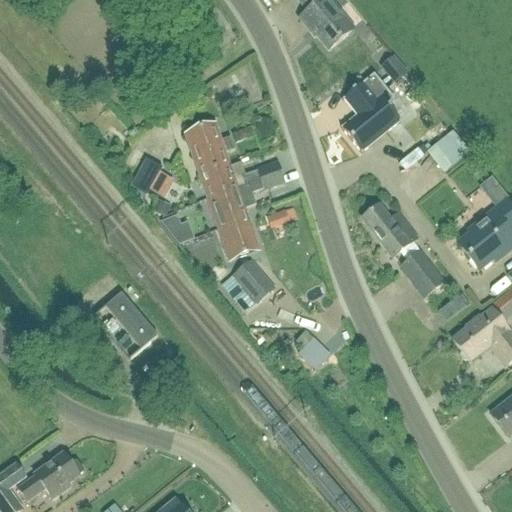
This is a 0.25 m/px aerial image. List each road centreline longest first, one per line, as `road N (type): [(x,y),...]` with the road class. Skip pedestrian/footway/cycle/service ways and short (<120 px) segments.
road 1 (tertiary): [(464,511),(359,314),(266,47),(237,0)]
road 2 (unclassified): [(259,511),(230,474),(182,450),(91,425),(37,394),(0,346)]
